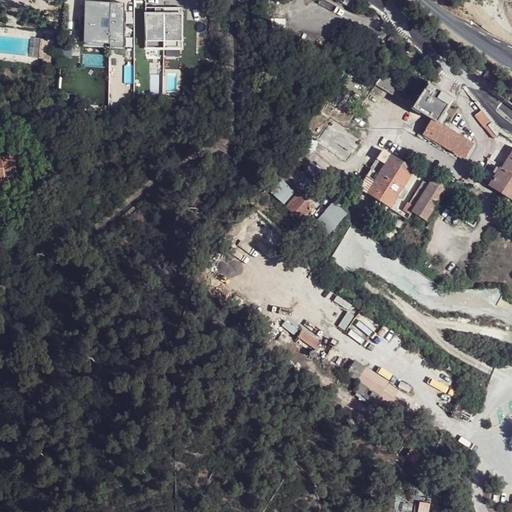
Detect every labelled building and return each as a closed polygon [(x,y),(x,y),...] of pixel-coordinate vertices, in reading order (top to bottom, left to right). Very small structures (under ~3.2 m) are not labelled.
[(124,0),(114,0),(83,0),(84,17),(84,44),(109,44),(109,45),(124,45),(124,0)] [(182,6),(146,5),(146,45),(182,46),(182,6)] [(41,38),(38,58),(43,59),(51,59),(53,40),(45,39),(41,38)] [(342,85),(347,70),(339,68),(335,84),(342,85)] [(440,124),(454,100),(431,87),(423,99),(385,73),(376,87),(433,121),(426,135),(467,160),(475,146),(440,124)] [(480,111),(473,116),(483,129),(490,123),(480,111)] [(490,123),(483,129),(493,140),(493,139),(498,133),(490,123)] [(498,133),(493,139),(507,148),(511,141),(498,133)] [(385,152),(380,160),(387,165),(392,157),(390,156),(385,152)] [(298,163),(308,172),(315,165),(305,156),(298,163)] [(412,176),(415,171),(392,157),(387,165),(412,176)] [(505,169),(493,186),(506,195),(511,198),(511,157),(506,168),(505,169)] [(0,160),(0,180),(14,178),(12,159),(0,160)] [(380,160),(373,169),(381,174),(387,165),(380,160)] [(490,160),(488,165),(498,171),(503,170),(503,169),(505,169),(506,168),(490,160)] [(375,182),(368,194),(377,200),(386,205),(391,208),(399,197),(403,190),(412,176),(387,165),(381,174),(375,182)] [(373,169),(368,177),(375,182),(381,174),(373,169)] [(368,194),(375,182),(368,177),(361,189),(365,192),(368,194)] [(412,212),(427,222),(448,187),(433,178),(429,186),(412,212)] [(283,181),(272,194),(283,203),(294,190),(283,181)] [(407,209),(412,212),(429,186),(424,183),(407,209)] [(461,204),(467,191),(455,184),(452,189),(455,190),(451,199),(461,204)] [(405,200),(409,193),(403,190),(399,197),(405,200)] [(299,216),(312,203),(300,191),(286,204),(299,216)] [(384,210),(386,205),(377,200),(375,205),(384,210)] [(345,215),(330,203),(311,226),(325,239),(345,215)] [(354,225),(358,219),(351,214),(346,220),(354,225)] [(351,226),(330,260),(355,276),(362,266),(367,269),(370,265),(383,273),(396,254),(351,226)] [(292,237),(297,231),(292,227),(287,233),(292,237)] [(239,235),(226,243),(233,254),(246,246),(239,235)] [(96,300),(97,305),(98,306),(101,307),(104,306),(105,303),(105,301),(102,296),(96,300)] [(307,365),(321,343),(299,328),(284,350),(307,365)] [(360,384),(379,397),(401,411),(406,404),(394,396),(398,389),(359,365),(350,379),(360,384)] [(467,379),(452,369),(442,386),(458,395),(467,379)] [(375,405),(379,397),(360,384),(355,392),(375,405)] [(511,491),(491,488),(490,505),(511,509),(511,491)] [(416,511),(426,511),(429,501),(419,499),(416,511)]
